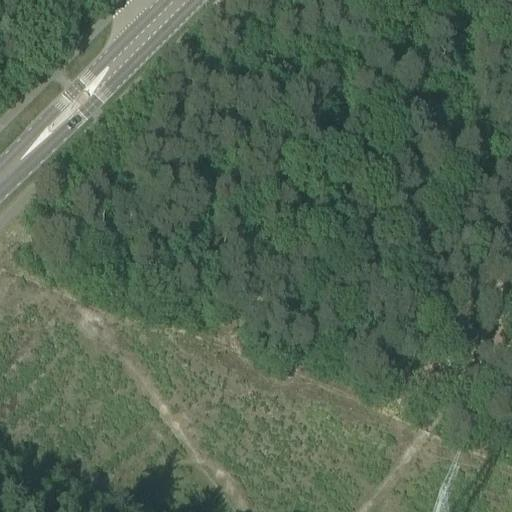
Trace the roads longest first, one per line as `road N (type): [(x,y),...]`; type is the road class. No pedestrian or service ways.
road 1 (track): [(511,324),(364,511)]
road 2 (tertiary): [(46,134),(160,20)]
